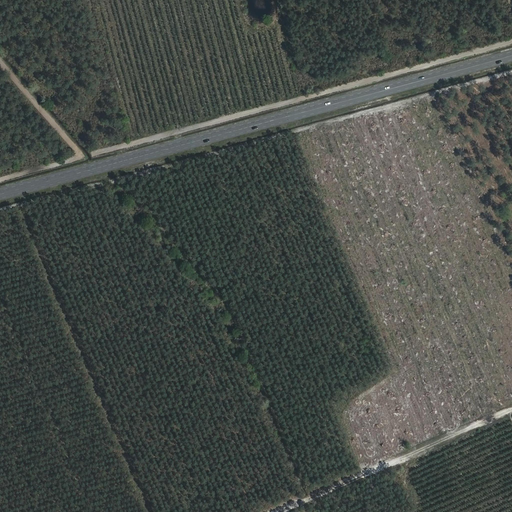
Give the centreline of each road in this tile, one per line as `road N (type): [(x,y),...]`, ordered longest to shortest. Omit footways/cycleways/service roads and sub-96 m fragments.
road 1 (secondary): [(511,54),(0,194)]
road 2 (track): [(278,511),(511,409)]
road 3 (track): [(0,64),(91,169)]
